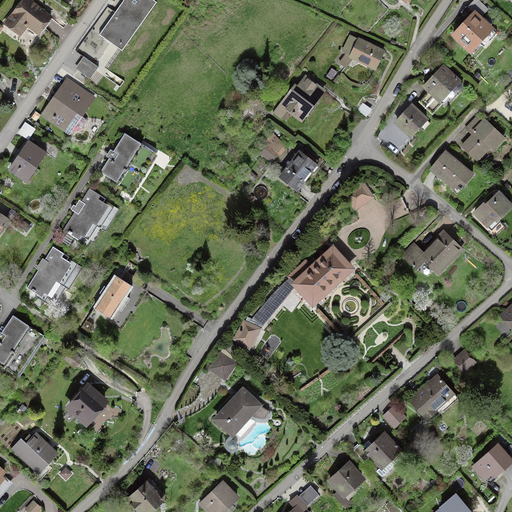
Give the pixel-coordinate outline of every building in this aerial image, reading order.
[(20,35),(32,19),(43,28),(50,17),(27,0),(24,0),(6,24),(20,35)] [(156,2),(153,0),(126,0),(122,9),(116,13),(115,12),(99,35),(122,51),(128,36),(143,14),(156,2)] [(453,35),(474,54),(482,45),(478,42),(491,29),(480,18),(488,9),(478,0),(474,0),(468,7),(474,13),(453,35)] [(343,52),(347,53),(339,63),(345,67),(353,57),(376,69),(384,52),(351,36),(343,52)] [(90,79),(98,67),(86,58),(77,70),(90,79)] [(424,86),(439,100),(450,88),(457,94),(464,86),(443,66),(424,86)] [(281,118),(287,109),(302,120),(323,91),(305,78),(294,93),(291,92),(275,113),(281,118)] [(87,120),(80,116),(92,98),(69,82),(64,89),(62,88),(44,114),(65,129),(64,131),(69,135),(81,129),(87,120)] [(396,122),(411,136),(416,130),(419,132),(421,129),(423,130),(430,123),(412,106),(396,122)] [(325,129),(338,139),(349,125),(352,127),(357,120),(344,110),(340,118),(337,115),(325,129)] [(483,121),(478,116),(467,126),(475,133),(462,146),(476,159),(489,145),(493,149),(503,138),(484,120),(483,121)] [(113,161),(109,158),(100,172),(127,188),(130,182),(135,184),(155,152),(125,133),(113,151),(117,154),(113,161)] [(278,152),(279,152),(284,147),(277,139),(268,148),(267,147),(264,151),(273,158),(278,152)] [(281,163),(287,168),(280,177),(298,191),(306,181),(304,179),(311,170),(314,173),(323,161),(299,141),(281,163)] [(29,143),(11,170),(27,181),(46,154),(29,143)] [(472,174),(445,152),(431,169),(454,188),(460,180),(465,184),(472,174)] [(363,183),(346,194),(355,208),(372,197),(363,183)] [(103,202),(105,199),(89,189),(63,230),(83,243),(96,222),(99,224),(110,207),(103,202)] [(484,204),(475,213),(491,230),(500,222),(498,219),(511,206),(499,193),(486,205),(484,204)] [(0,233),(9,220),(0,213),(0,233)] [(413,244),(403,254),(417,268),(425,259),(438,272),(461,249),(444,233),(423,254),(413,244)] [(53,247),(41,266),(43,268),(41,271),(39,269),(27,288),(47,300),(60,280),(63,282),(74,265),(66,260),(69,257),(53,247)] [(313,302),(350,268),(333,250),(313,268),(307,262),(291,276),(297,282),(296,283),(313,302)] [(99,293),(103,295),(94,307),(111,318),(117,308),(121,311),(129,298),(126,296),(132,286),(115,275),(107,288),(104,285),(99,293)] [(511,328),(511,306),(501,316),(511,328)] [(22,366),(43,335),(13,315),(1,333),(5,335),(1,342),(0,341),(0,361),(14,370),(18,364),(22,366)] [(253,320),(247,317),(236,338),(248,346),(258,329),(251,325),(253,320)] [(89,332),(93,325),(86,320),(81,327),(89,332)] [(66,348),(61,355),(75,366),(81,360),(82,361),(88,355),(75,346),(70,352),(66,348)] [(465,351),(454,361),(464,372),(475,362),(465,351)] [(225,377),(234,364),(223,356),(214,370),(225,377)] [(444,402),(449,407),(458,399),(437,375),(409,400),(427,420),(437,411),(436,409),(444,402)] [(87,386),(69,406),(87,422),(104,402),(87,386)] [(269,412),(258,405),(243,390),(242,390),(240,389),(233,397),(234,399),(216,418),(232,433),(249,414),(256,417),(261,418),(265,418),(269,415),(271,413),(269,412)] [(406,417),(395,405),(383,416),(394,428),(406,417)] [(403,456),(402,454),(403,453),(396,446),(398,445),(396,444),(395,445),(383,433),(371,444),(368,441),(363,446),(366,449),(365,450),(360,444),(354,450),(364,461),(370,456),(381,467),(377,471),(382,476),(403,456)] [(40,473),(57,454),(35,434),(31,438),(28,436),(23,441),(21,439),(13,448),(40,473)] [(156,457),(157,457),(165,449),(158,443),(150,454),(155,458),(156,457)] [(497,445),(474,466),(485,479),(492,472),(495,475),(511,461),(497,445)] [(348,463),(330,480),(343,494),(361,477),(348,463)] [(148,481),(148,480),(129,497),(130,498),(127,500),(134,508),(137,506),(142,511),(150,511),(160,504),(162,499),(162,494),(160,494),(155,488),(156,487),(156,484),(152,480),(149,480),(148,481)] [(219,511),(236,497),(237,496),(223,482),(200,504),(207,511),(205,511),(219,511)] [(470,511),(456,494),(434,511),(470,511)] [(296,496),(290,501),(295,507),(289,511),(301,511),(307,508),(296,496)]
